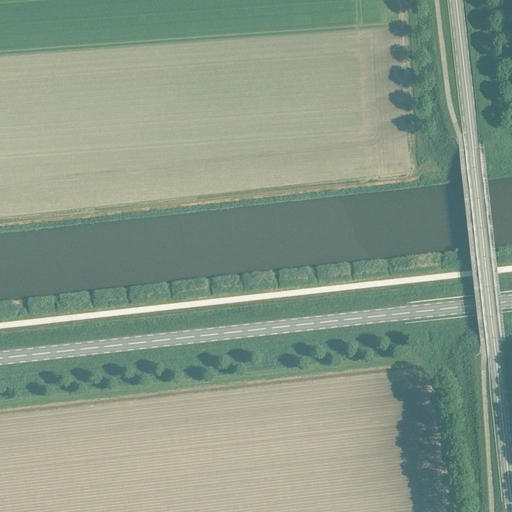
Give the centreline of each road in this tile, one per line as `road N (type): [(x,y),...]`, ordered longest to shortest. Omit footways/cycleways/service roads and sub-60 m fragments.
road 1 (primary): [(0,359),(511,301)]
road 2 (secondary): [(511,510),(455,0)]
